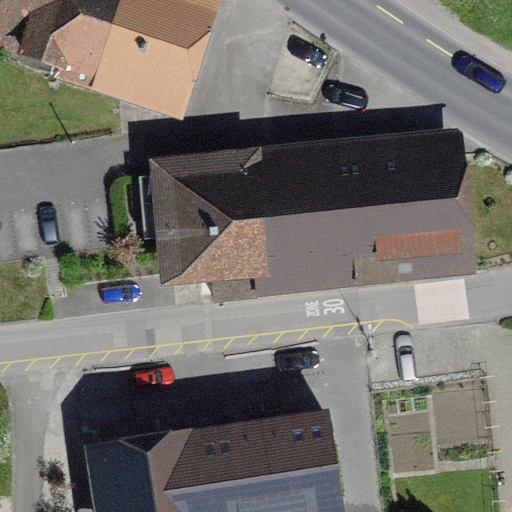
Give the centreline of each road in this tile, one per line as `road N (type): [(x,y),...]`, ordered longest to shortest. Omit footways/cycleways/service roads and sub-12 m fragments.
road 1 (residential): [(0,345),(476,299),(511,289)]
road 2 (primary): [(327,0),(511,118)]
